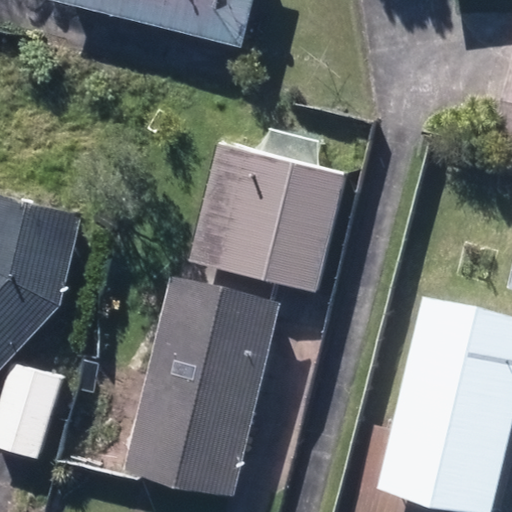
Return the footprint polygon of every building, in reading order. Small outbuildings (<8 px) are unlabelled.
[(263,0),(58,0),(57,5),(250,53),(263,0)] [(511,71),(500,135),(511,137),(511,71)] [(354,173),(220,139),(189,259),(323,293),(354,173)] [(0,374),(73,301),(98,217),(0,190),(0,374)] [(287,296),(179,271),(133,469),(241,494),(287,296)] [(499,511),(511,460),(511,316),(431,296),(383,488),(478,511),(499,511)] [(69,376),(16,362),(0,423),(0,447),(47,459),(69,376)]
